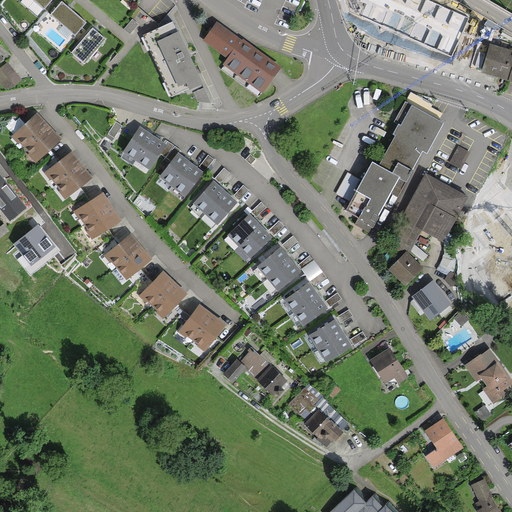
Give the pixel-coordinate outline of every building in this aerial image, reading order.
[(51,0),(34,0),(44,8),(51,0)] [(86,23),(62,2),(52,14),(76,35),(86,23)] [(136,24),(130,19),(122,29),(128,33),(136,24)] [(257,96),(279,65),(217,21),(203,39),(226,56),(218,68),(257,96)] [(198,82),(171,22),(142,35),(168,95),(198,82)] [(102,39),(90,29),(69,53),(81,63),(102,39)] [(412,41),(405,65),(443,75),(450,51),(412,41)] [(511,81),(511,53),(487,46),(480,72),(506,79),(511,81)] [(16,79),(4,64),(0,67),(0,85),(3,89),(16,79)] [(192,93),(196,101),(208,102),(201,88),(192,93)] [(356,225),(369,232),(371,229),(372,229),(392,194),(399,198),(405,186),(407,187),(414,174),(412,173),(423,155),(427,157),(446,124),(405,101),(393,122),(399,125),(392,137),(395,138),(378,167),(371,163),(361,181),(348,173),(336,193),(351,202),(346,212),(359,220),(356,225)] [(37,158),(61,135),(38,110),(13,134),(37,158)] [(115,141),(123,127),(117,123),(109,137),(115,141)] [(157,154),(164,142),(138,126),(122,151),(148,168),(157,154)] [(157,154),(168,162),(176,151),(164,142),(157,154)] [(461,170),(470,153),(458,147),(450,163),(461,170)] [(66,194),(93,173),(73,148),(46,169),(66,194)] [(184,195),(202,170),(176,151),(168,162),(158,176),(184,195)] [(209,170),(214,159),(208,157),(203,167),(209,170)] [(1,170),(0,170),(0,207),(9,220),(28,206),(1,170)] [(422,230),(445,242),(452,228),(468,197),(426,175),(392,241),(411,251),(422,230)] [(216,224),(235,201),(212,181),(192,204),(216,224)] [(93,235),(122,216),(104,190),(76,209),(93,235)] [(497,267),(511,258),(511,193),(506,197),(511,207),(511,218),(490,231),(494,239),(484,244),(497,267)] [(247,257),(269,237),(248,215),(226,235),(247,257)] [(36,223),(12,243),(30,265),(54,245),(36,223)] [(121,280),(148,258),(128,234),(101,256),(121,280)] [(273,290),(296,271),(278,248),(254,267),(273,290)] [(402,284),(420,266),(406,252),(387,269),(402,284)] [(163,316),(188,290),(165,268),(140,294),(163,316)] [(432,281),(410,296),(428,320),(449,305),(432,281)] [(299,325),(324,306),(306,282),(281,300),(299,325)] [(331,307),(344,300),(340,293),(327,299),(331,307)] [(202,351),(224,322),(198,304),(177,332),(202,351)] [(324,360),(350,344),(334,319),(308,334),(324,360)] [(278,387),(286,377),(250,347),(239,360),(236,357),(222,373),(233,381),(244,368),(273,393),(278,387)] [(395,383),(405,377),(389,348),(370,359),(383,382),(391,377),(395,383)] [(501,391),(511,383),(511,381),(490,350),(465,367),(476,383),(482,378),(488,386),(483,389),(493,404),(504,397),(501,391)] [(273,366),(278,360),(266,351),(261,356),(273,366)] [(331,397),(338,389),(329,380),(321,388),(331,397)] [(317,404),(302,390),(287,405),(302,420),(317,404)] [(484,421),(493,415),(486,406),(477,412),(484,421)] [(334,439),(343,428),(319,408),(305,424),(321,438),(326,432),(328,434),(334,439)] [(434,469),(464,448),(445,420),(427,431),(439,449),(426,458),(434,469)] [(479,511),(501,511),(485,480),(472,487),(482,507),(478,509),(479,511)] [(391,511),(385,505),(382,508),(372,498),(365,504),(352,490),(329,511),(391,511)]
